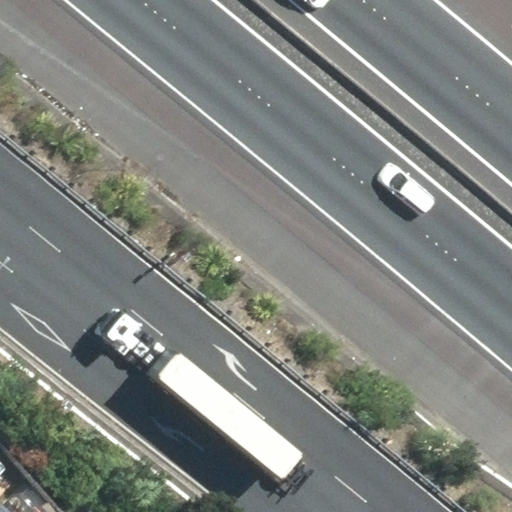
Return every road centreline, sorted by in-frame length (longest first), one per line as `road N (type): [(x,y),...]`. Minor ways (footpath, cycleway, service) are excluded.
road 1 (motorway): [(382,511),(0,196)]
road 2 (motorway): [(511,262),(188,0)]
road 3 (motorway): [(399,0),(511,97)]
